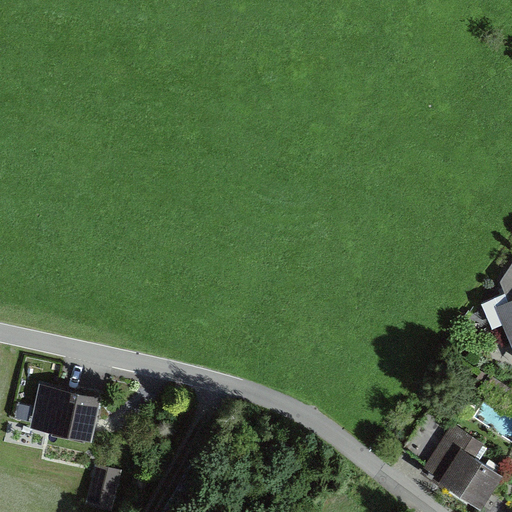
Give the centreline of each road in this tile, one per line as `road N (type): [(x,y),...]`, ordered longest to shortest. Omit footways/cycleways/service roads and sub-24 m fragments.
road 1 (unclassified): [(0,331),(259,397),(325,428),(439,511)]
road 2 (track): [(160,511),(228,388)]
